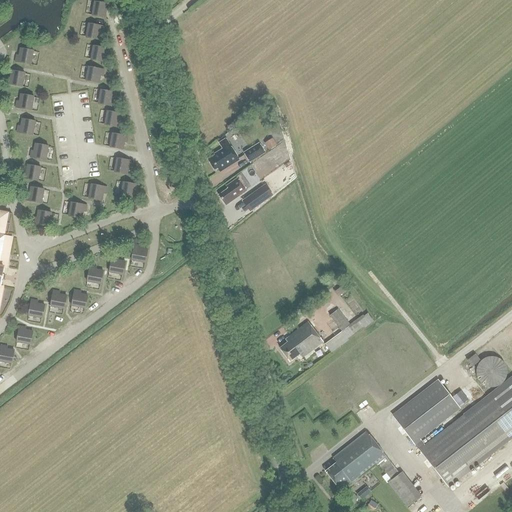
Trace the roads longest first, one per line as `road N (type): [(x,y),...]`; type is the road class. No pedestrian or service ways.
road 1 (secondary): [(294,511),(206,240),(143,0)]
road 2 (track): [(369,272),(447,366),(511,313)]
